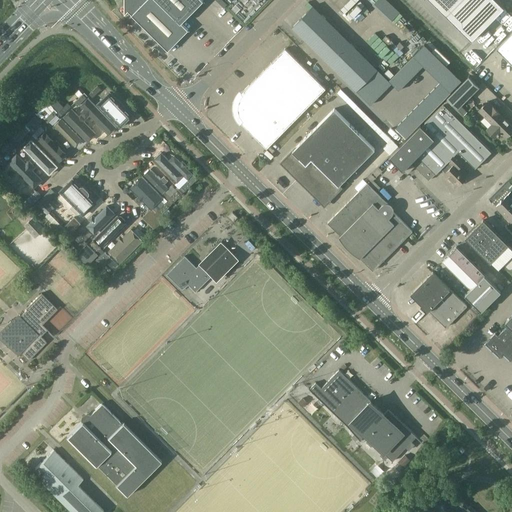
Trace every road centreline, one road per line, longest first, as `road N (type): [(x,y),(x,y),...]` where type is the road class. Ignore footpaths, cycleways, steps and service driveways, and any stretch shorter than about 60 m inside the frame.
road 1 (unclassified): [(241,174),(71,339),(57,391),(0,455)]
road 2 (unclassified): [(371,302),(511,161)]
road 3 (tertiary): [(511,442),(371,302)]
road 4 (tertiary): [(371,302),(241,174)]
road 5 (tertiary): [(176,108),(66,0)]
road 6 (unclassified): [(176,108),(285,0)]
